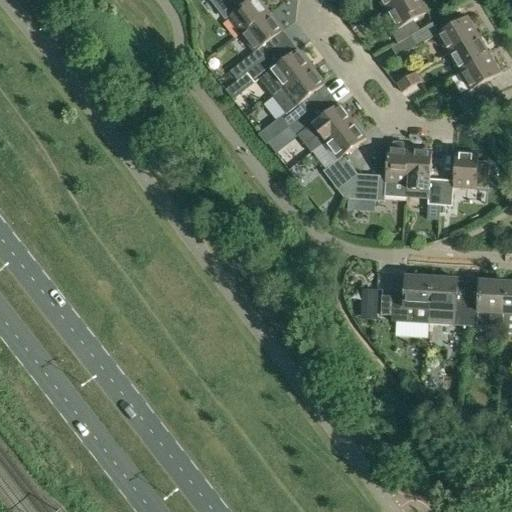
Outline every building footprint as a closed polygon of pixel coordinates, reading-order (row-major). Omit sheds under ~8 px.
[(251,0),(228,18),(242,36),(270,14),(258,0),(251,0)] [(378,0),(386,11),(405,0),(378,0)] [(405,0),(386,11),(397,30),(391,33),(397,44),(411,36),(411,35),(419,31),(413,21),(427,13),(419,0),(405,0)] [(242,36),(254,53),(230,72),(237,82),(247,74),(246,74),(267,58),(260,49),(283,32),(270,14),(242,36)] [(437,35),(447,53),(478,36),(467,17),(439,34),(433,23),(419,31),(411,35),(411,36),(417,47),(437,35)] [(447,53),(458,73),(489,55),(478,36),(447,53)] [(269,72),(283,89),(311,68),(298,50),(274,68),(267,58),(246,74),(247,74),(254,84),(269,72)] [(493,93),(486,82),(500,75),(489,55),(458,73),(470,92),(464,95),(465,97),(470,105),(493,93)] [(274,96),(287,114),(281,118),(288,127),(308,112),(302,103),(325,85),(311,68),(283,89),(274,96)] [(416,73),(409,77),(397,84),(402,93),(421,82),(416,73)] [(225,91),(233,101),(241,94),(233,85),(225,91)] [(465,97),(457,102),(464,114),(472,109),(470,105),(465,97)] [(311,126),(325,143),(353,122),(339,104),(316,122),(308,112),(288,127),(296,138),(311,126)] [(325,143),(338,160),(323,172),(344,200),(358,174),(344,157),(366,139),(353,122),(325,143)] [(258,135),(266,146),(268,144),(277,138),(268,128),(258,135)] [(277,138),(268,144),(276,155),(285,147),(277,137),(277,138)] [(388,148),(386,177),(358,175),(358,174),(344,200),(384,202),(385,196),(407,198),(410,150),(388,148)] [(432,152),(410,150),(407,198),(428,199),(427,206),(440,207),(442,181),(430,180),(432,152)] [(455,153),(453,182),(442,181),(440,207),(452,207),(453,188),(476,190),(478,155),(455,153)] [(405,235),(405,244),(414,245),(414,238),(412,235),(405,235)] [(406,278),(405,298),(393,297),(391,322),(413,324),(429,325),(431,280),(406,278)] [(457,281),(431,280),(429,325),(455,326),(455,327),(465,327),(467,301),(456,301),(457,281)] [(480,283),(480,284),(468,283),(467,301),(465,327),(502,329),(505,284),(480,283)] [(511,284),(505,284),(502,329),(502,332),(511,332),(511,284)] [(363,290),(361,320),(372,321),(374,291),(363,290)] [(415,382),(414,396),(425,396),(425,382),(415,382)]
